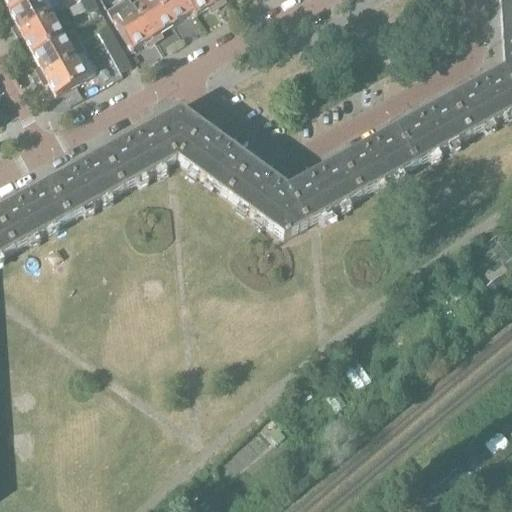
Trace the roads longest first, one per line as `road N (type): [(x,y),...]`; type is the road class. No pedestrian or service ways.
road 1 (residential): [(176,86),(279,164),(299,165),(464,73),(476,51),(473,0)]
road 2 (residential): [(176,86),(336,0)]
road 3 (residential): [(45,152),(176,86)]
